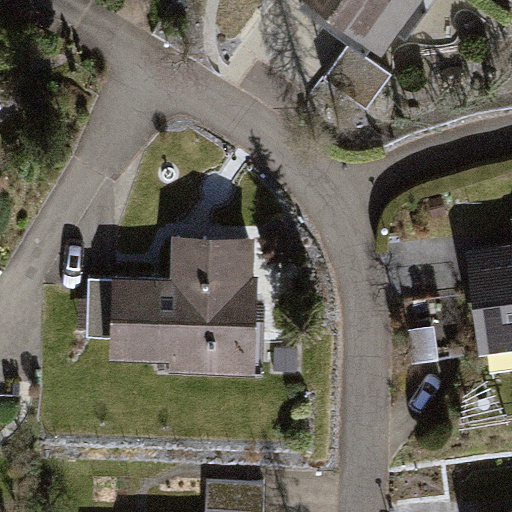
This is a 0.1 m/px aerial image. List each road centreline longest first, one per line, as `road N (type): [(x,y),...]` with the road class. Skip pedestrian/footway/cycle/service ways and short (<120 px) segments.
road 1 (residential): [(363,511),(365,315),(355,259),(331,202)]
road 2 (residential): [(331,202),(285,150),(154,62)]
road 3 (residential): [(331,202),(435,156),(511,134)]
